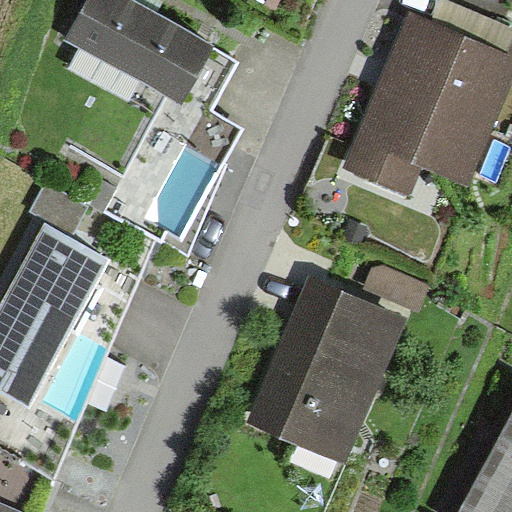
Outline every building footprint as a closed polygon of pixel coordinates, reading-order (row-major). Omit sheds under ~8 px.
[(204,33),(138,0),(90,0),(73,34),(177,87),(204,33)] [(510,60),(416,21),(357,161),(405,181),(419,148),(465,167),(510,60)] [(107,246),(44,213),(0,296),(0,380),(28,395),(107,246)] [(396,311),(315,278),(261,411),(342,444),(396,311)] [(511,511),(511,435),(469,511),(511,511)]
